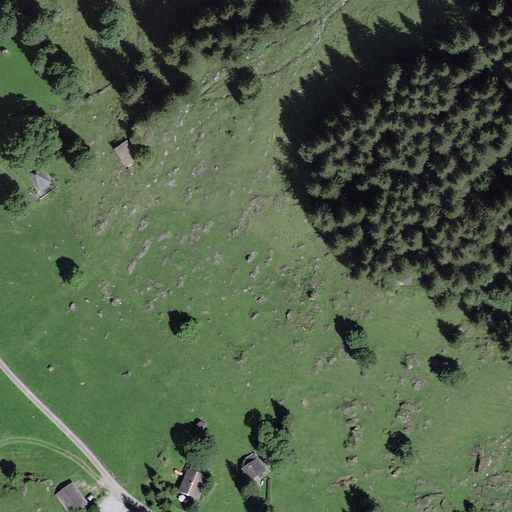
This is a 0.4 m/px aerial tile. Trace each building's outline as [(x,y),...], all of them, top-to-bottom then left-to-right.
[(113,149),(126,167),(138,159),(125,140),(113,149)] [(29,171),(37,182),(44,177),(36,165),(29,171)] [(412,284),(408,271),(393,275),(396,288),(412,284)] [(242,466),(250,478),(262,470),(259,466),(261,465),(258,460),(256,462),(255,460),(254,461),(252,458),(245,463),(246,464),(242,466)] [(206,471),(193,465),(182,490),(196,496),(199,489),(203,490),(205,485),(201,484),(206,471)] [(69,485),(57,495),(62,501),(74,492),(69,485)] [(74,492),(62,501),(68,509),(80,500),(74,492)] [(80,500),(68,509),(70,511),(76,511),(85,506),(80,500)]
